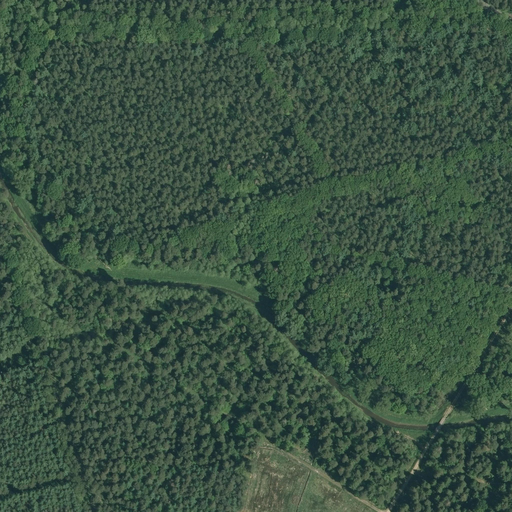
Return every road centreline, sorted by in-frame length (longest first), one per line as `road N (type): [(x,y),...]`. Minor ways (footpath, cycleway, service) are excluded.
road 1 (track): [(390,511),(511,312)]
road 2 (track): [(271,443),(379,511)]
